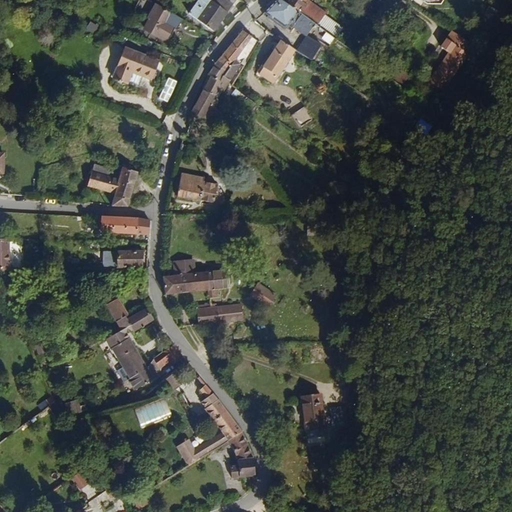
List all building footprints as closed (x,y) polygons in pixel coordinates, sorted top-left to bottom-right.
[(215,27),(226,9),(211,0),(206,0),(204,4),(197,0),(195,0),(189,12),(215,27)] [(231,0),(211,0),(226,9),(231,0)] [(294,22),(302,9),(299,7),(288,0),(272,0),(263,9),(282,23),(286,17),(294,22)] [(313,0),(288,0),(299,7),(300,5),(325,23),(332,13),(313,0)] [(423,15),(399,0),(382,0),(417,24),(423,15)] [(173,24),(166,19),(172,9),(158,1),(145,25),(166,37),(173,24)] [(312,21),(314,18),(302,9),(294,22),(304,29),(310,20),(312,21)] [(85,32),(95,35),(98,24),(89,21),(85,32)] [(260,34),(246,24),(242,27),(250,32),(256,36),(258,37),(260,34)] [(224,68),(241,45),(250,32),(242,27),(215,61),(224,68)] [(452,64),(466,42),(445,28),(439,37),(448,43),(440,56),(452,64)] [(310,54),(319,39),(304,29),(295,44),(310,54)] [(321,38),(330,45),(335,38),(326,31),(321,38)] [(250,39),(256,36),(250,32),(241,45),(244,47),(250,39)] [(279,69),(295,44),(280,35),(265,61),(279,69)] [(247,49),(256,36),(250,39),(244,47),(247,49)] [(152,76),(159,57),(125,44),(115,68),(129,76),(131,68),(152,76)] [(227,76),(221,72),(224,68),(215,61),(207,71),(210,73),(202,86),(212,91),(215,86),(220,89),(227,76)] [(424,79),(400,61),(393,70),(418,88),(424,79)] [(129,76),(115,68),(113,74),(127,80),(129,76)] [(168,102),(178,81),(169,77),(159,98),(168,102)] [(212,105),(218,94),(212,91),(202,86),(190,111),(200,116),(201,113),(217,121),(222,112),(212,105)] [(303,132),(315,124),(304,107),(292,114),(303,132)] [(189,154),(190,143),(181,142),(179,153),(189,154)] [(127,204),(140,170),(136,168),(138,161),(129,159),(128,158),(124,168),(96,159),(89,183),(116,192),(113,203),(127,204)] [(211,201),(213,184),(201,182),(202,173),(181,171),(177,193),(196,195),(196,199),(211,201)] [(134,230),(135,215),(113,214),(113,216),(103,215),(102,228),(134,230)] [(147,231),(147,218),(135,215),(134,230),(147,231)] [(0,266),(11,267),(9,237),(0,236),(0,266)] [(116,263),(116,246),(103,246),(103,263),(116,263)] [(141,262),(141,246),(116,246),(116,263),(141,262)] [(195,274),(195,263),(173,263),(173,274),(195,274)] [(205,293),(205,274),(195,274),(173,274),(163,274),(166,292),(205,293)] [(226,293),(228,274),(205,274),(205,293),(205,298),(211,298),(211,293),(226,293)] [(133,329),(152,317),(146,305),(130,314),(119,293),(106,299),(121,326),(129,322),(131,325),(133,329)] [(265,317),(272,305),(252,294),(245,306),(265,317)] [(214,324),(214,311),(210,310),(209,306),(193,305),(192,325),(214,324)] [(235,324),(235,311),(214,311),(214,324),(235,324)] [(146,365),(124,329),(131,325),(129,322),(121,326),(106,335),(128,376),(143,369),(146,365)] [(155,375),(153,371),(170,362),(171,364),(181,355),(172,344),(158,350),(146,365),(143,369),(128,376),(135,389),(153,379),(152,377),(155,375)] [(184,371),(191,365),(186,360),(179,365),(184,371)] [(184,378),(177,370),(165,380),(172,389),(184,378)] [(242,430),(221,401),(206,383),(201,388),(209,395),(204,400),(208,406),(207,407),(224,429),(220,432),(221,434),(213,441),(217,447),(229,438),(242,430)] [(314,426),(312,390),(292,391),(294,427),(314,426)] [(165,398),(136,416),(145,433),(176,414),(165,398)] [(256,456),(242,430),(229,438),(242,460),(243,464),(234,466),(236,476),(258,474),(256,456)] [(191,464),(217,447),(213,441),(221,434),(220,432),(196,448),(191,439),(179,446),(191,464)] [(90,480),(82,470),(74,476),(81,486),(90,480)] [(93,506),(99,503),(99,504),(109,499),(106,492),(90,500),(93,506)] [(153,505),(146,495),(136,501),(143,511),(153,505)]
